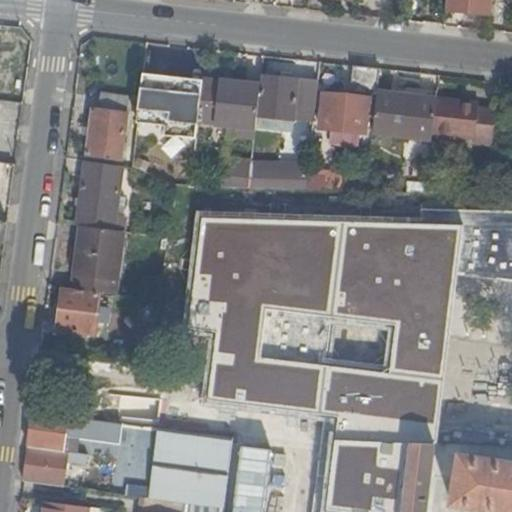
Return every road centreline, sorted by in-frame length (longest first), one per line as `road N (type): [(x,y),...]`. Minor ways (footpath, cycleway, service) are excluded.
road 1 (residential): [(60,7),(511,59)]
road 2 (residential): [(17,346),(60,7)]
road 3 (residential): [(0,479),(17,346)]
